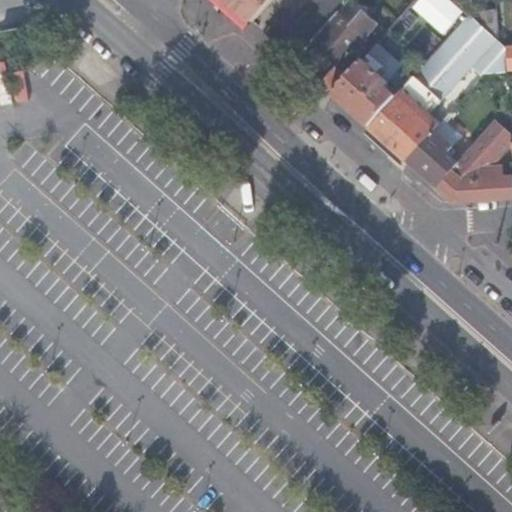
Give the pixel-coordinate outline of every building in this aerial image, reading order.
[(228,0),(252,21),(270,0),(228,0)] [(294,58),(311,38),(344,2),(343,0),(311,0),(295,19),(283,8),(263,30),(294,58)] [(321,82),(331,91),(349,71),(341,64),(347,57),(366,36),(364,34),(377,19),(355,0),(345,0),(344,2),(311,38),(339,62),(321,82)] [(468,13),(496,37),(494,10),(468,13)] [(507,67),(506,46),(496,37),(468,13),(451,32),(406,83),(396,93),(369,124),(406,157),(433,127),(444,114),(433,104),(470,63),(482,73),(507,71),(507,67)] [(7,54),(0,54),(0,104),(31,101),(27,69),(9,71),(7,54)] [(396,93),(406,83),(400,78),(391,88),(385,83),(389,80),(362,57),(355,64),(349,71),(331,91),(369,124),(396,93)] [(341,64),(349,71),(355,64),(347,57),(341,64)] [(454,199),(511,195),(511,175),(503,176),(501,165),(500,165),(494,160),(498,156),(511,154),(511,148),(511,133),(495,118),(477,139),(466,150),(458,160),(436,183),(454,199)] [(406,157),(436,183),(458,160),(447,150),(452,144),(433,127),(406,157)] [(455,141),(466,150),(477,139),(465,129),(455,141)]
